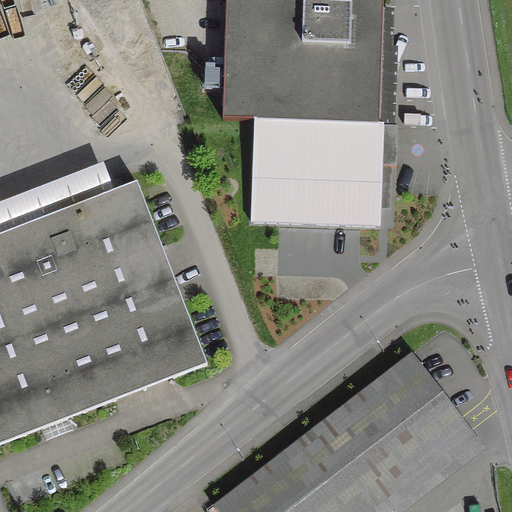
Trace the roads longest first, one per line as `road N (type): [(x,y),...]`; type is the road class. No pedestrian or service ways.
road 1 (unclassified): [(123,511),(493,226)]
road 2 (unclassified): [(458,0),(493,226)]
